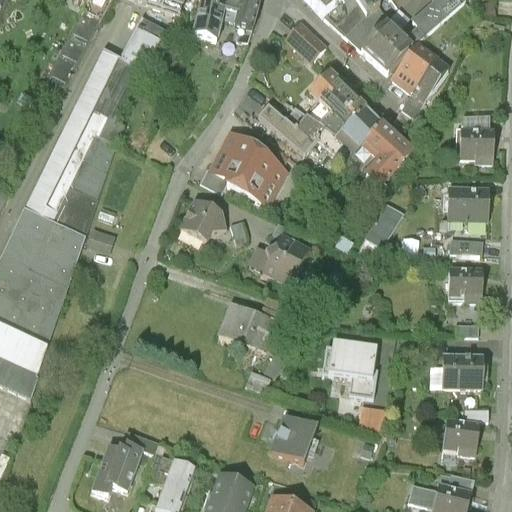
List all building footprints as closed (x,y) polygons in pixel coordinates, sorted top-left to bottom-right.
[(11,0),(0,0),(0,22),(10,1),(11,1),(11,0)] [(89,0),(87,4),(40,96),(58,106),(115,0),(117,0),(89,0)] [(117,0),(117,1),(123,3),(178,21),(185,0),(117,0)] [(201,0),(192,41),(198,43),(218,48),(222,26),(225,27),(233,29),(233,31),(241,33),(237,46),(247,49),(251,36),(252,36),(261,0),(201,0)] [(301,0),(323,23),(336,13),(335,12),(329,5),(332,3),(330,0),(301,0)] [(350,0),(351,1),(364,21),(366,23),(378,15),(379,14),(369,0),(350,0)] [(409,42),(408,48),(413,53),(465,9),(457,0),(432,0),(438,6),(411,29),(416,35),(409,42)] [(323,23),(344,42),(364,21),(351,1),(335,12),(336,13),(323,23)] [(361,58),(384,33),(388,29),(378,15),(366,23),(364,21),(344,42),(361,58)] [(102,55),(92,77),(24,213),(53,227),(58,216),(45,211),(93,115),(107,123),(114,126),(164,36),(141,24),(119,64),(102,55)] [(325,54),(298,29),(285,44),(304,62),(308,57),(316,64),(325,54)] [(384,33),(361,58),(387,82),(410,57),(384,33)] [(416,56),(392,87),(412,101),(424,110),(447,78),(427,64),(429,60),(425,57),(423,61),(416,56)] [(346,133),(363,116),(350,103),(355,98),(347,90),(342,95),(327,80),(308,99),(318,108),(330,120),(345,134),(346,133)] [(419,117),(424,110),(412,101),(401,118),(423,134),(429,124),(419,117)] [(363,117),(376,130),(387,116),(375,104),(363,117)] [(305,123),(318,132),(330,120),(318,108),(304,123),(305,123)] [(315,147),(324,136),(318,132),(305,123),(294,136),(283,127),(267,113),(257,124),(303,164),(313,152),(312,151),(316,147),(315,147)] [(69,192),(82,165),(95,139),(98,141),(107,123),(93,115),(45,211),(58,216),(53,227),(85,242),(97,206),(97,205),(69,192)] [(293,115),(283,127),(294,136),(305,123),(304,123),(293,115)] [(363,117),(363,116),(346,133),(364,151),(379,134),(376,130),(363,117)] [(336,145),(345,134),(330,120),(318,132),(324,136),(336,145)] [(107,123),(98,141),(116,150),(125,130),(114,126),(107,123)] [(463,132),(464,145),(485,146),(485,132),(463,132)] [(345,134),(336,145),(324,136),(315,147),(316,147),(345,173),(364,151),(346,133),(345,134)] [(409,161),(379,134),(364,151),(383,168),(365,186),(373,193),(378,197),(380,196),(409,161)] [(95,139),(82,165),(106,177),(116,150),(98,141),(95,139)] [(266,163),(262,159),(260,163),(253,159),(256,154),(230,140),(210,177),(208,181),(226,191),(266,212),(284,178),(280,174),(266,163)] [(490,178),(491,146),(485,146),(464,145),(459,145),(458,173),(473,174),(473,178),(490,178)] [(274,154),(266,163),(280,174),(287,166),(274,154)] [(107,177),(106,177),(82,165),(69,192),(97,205),(107,177)] [(208,181),(210,177),(207,175),(199,190),(221,201),(226,191),(208,181)] [(383,199),(380,196),(378,197),(373,193),(366,201),(375,208),(383,199)] [(0,210),(2,212),(8,200),(0,196),(0,210)] [(421,199),(411,202),(412,208),(423,205),(421,199)] [(446,237),(485,238),(486,206),(447,205),(446,237)] [(179,236),(205,250),(210,241),(225,236),(221,222),(215,223),(214,218),(194,208),(179,236)] [(53,227),(24,213),(0,261),(0,326),(48,349),(51,339),(67,294),(85,242),(53,227)] [(364,253),(379,262),(401,228),(385,218),(364,253)] [(241,229),(229,232),(236,254),(247,251),(241,229)] [(280,248),(293,254),(298,244),(277,233),(271,244),(280,248)] [(108,244),(93,239),(89,250),(104,256),(108,244)] [(248,276),(289,297),(308,262),(293,254),(280,248),(275,259),(265,262),(257,258),(248,276)] [(352,255),(340,248),(334,259),(346,265),(352,255)] [(480,260),(449,257),(447,271),(479,273),(480,260)] [(445,320),(478,321),(479,289),(447,287),(445,320)] [(284,331),(287,332),(299,336),(303,337),(308,323),(289,314),(285,327),(284,331)] [(230,315),(217,346),(264,363),(279,325),(261,318),(259,325),(230,315)] [(285,327),(279,325),(264,363),(273,367),(287,332),(284,331),(285,327)] [(0,326),(0,363),(11,369),(24,375),(36,381),(48,349),(0,326)] [(290,361),(299,336),(287,332),(273,367),(272,368),(264,385),(273,389),(290,361)] [(476,356),(476,344),(453,343),(453,355),(476,356)] [(374,364),(330,357),(329,364),(324,363),(320,389),(349,393),(369,396),(370,389),(374,364)] [(0,390),(1,391),(11,369),(0,363),(0,390)] [(405,370),(393,368),(390,381),(403,383),(405,370)] [(11,369),(1,391),(14,397),(24,375),(11,369)] [(24,375),(14,397),(30,405),(37,383),(35,383),(36,381),(24,375)] [(439,408),(479,409),(480,378),(440,376),(439,408)] [(268,389),(250,382),(244,398),(262,405),(268,389)] [(373,389),(370,389),(369,396),(349,393),(347,412),(371,415),(375,387),(373,387),(373,389)] [(383,427),(359,423),(356,443),(379,452),(383,427)] [(484,430),(460,430),(460,442),(483,442),(484,430)] [(315,443),(283,431),(278,443),(276,442),(275,444),(278,445),(275,453),(272,452),(272,453),(274,454),(270,466),(301,479),(306,467),(311,469),(316,457),(310,455),(315,443)] [(120,451),(124,453),(124,452),(142,458),(141,459),(153,463),(157,451),(125,439),(120,451)] [(444,442),(440,469),(455,471),(454,475),(472,478),(476,446),(444,442)] [(122,459),(107,454),(90,500),(107,506),(111,495),(126,501),(141,459),(142,458),(124,452),(124,453),(122,459)] [(393,456),(383,455),(382,463),(392,464),(393,456)] [(372,464),(361,461),(357,473),(368,476),(372,464)] [(163,496),(172,472),(173,470),(153,463),(143,488),(163,496)] [(181,511),(193,480),(185,477),(172,472),(163,496),(156,511),(181,511)] [(193,480),(181,511),(183,511),(196,479),(186,475),(185,477),(193,480)] [(245,511),(250,499),(219,487),(209,511),(245,511)] [(446,505),(448,498),(439,496),(437,503),(446,505)] [(445,510),(451,511),(466,511),(469,503),(448,497),(448,498),(446,505),(445,510)]
